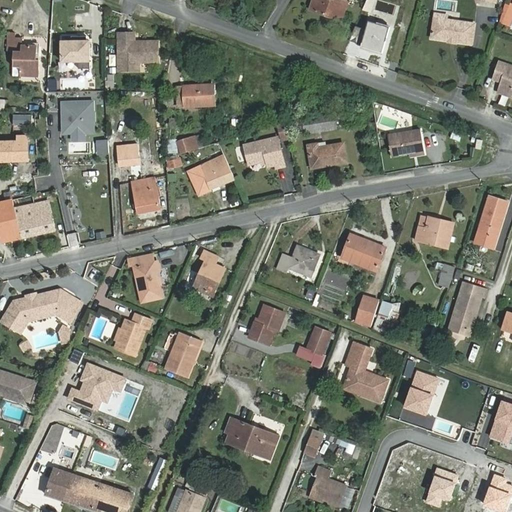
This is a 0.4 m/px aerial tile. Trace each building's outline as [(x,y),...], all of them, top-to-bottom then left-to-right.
[(313,0),(310,10),(341,21),(348,2),(343,0),(313,0)] [(511,23),(511,3),(510,3),(502,23),(511,27),(511,23)] [(92,22),(65,13),(62,22),(89,31),(92,22)] [(447,16),(435,14),(432,38),(448,40),(448,37),(457,39),(457,41),(472,43),(475,24),(446,20),(447,16)] [(361,47),(383,53),(390,27),(377,23),(377,26),(368,24),(367,29),(356,26),(350,40),(362,44),(361,47)] [(7,50),(14,51),(15,37),(15,32),(8,32),(7,50)] [(119,33),(119,71),(129,71),(129,66),(135,66),(139,64),(158,64),(158,44),(141,44),(141,46),(135,46),(135,44),(135,33),(119,33)] [(15,37),(14,51),(13,76),(39,78),(40,60),(37,60),(37,45),(22,45),(22,38),(15,37)] [(346,48),(343,54),(360,61),(362,54),(346,48)] [(511,65),(500,62),(493,79),(502,82),(499,89),(511,93),(511,65)] [(178,87),(179,107),(215,105),(214,84),(178,87)] [(85,134),(94,134),(94,99),(60,99),(59,135),(69,135),(69,141),(85,141),(85,134)] [(334,113),(292,120),(295,135),(337,128),(334,113)] [(293,142),(290,127),(282,128),(285,143),(293,142)] [(423,130),(390,135),(393,157),(418,153),(418,156),(427,155),(423,130)] [(459,141),(460,134),(452,131),(450,138),(459,141)] [(25,137),(18,137),(18,138),(0,138),(0,162),(18,162),(18,143),(23,143),(26,143),(25,137)] [(191,139),(182,139),(182,154),(192,151),(191,139)] [(96,140),(96,154),(107,154),(107,140),(96,140)] [(176,140),(169,140),(170,153),(177,152),(176,140)] [(280,171),(288,170),(282,140),(249,147),(252,166),(270,163),(271,169),(279,168),(280,171)] [(326,142),(308,145),(312,168),(347,162),(344,143),(326,146),(326,142)] [(18,143),(18,162),(29,162),(29,145),(23,146),(23,143),(18,143)] [(128,144),(118,145),(120,166),(141,164),(139,152),(129,153),(128,144)] [(165,159),(169,169),(182,164),(178,154),(165,159)] [(225,156),(203,166),(211,186),(214,192),(221,189),(220,186),(235,179),(225,156)] [(162,210),(156,176),(155,176),(154,172),(148,173),(148,178),(132,181),(138,215),(162,210)] [(508,202),(490,196),(479,231),(497,237),(508,202)] [(13,200),(0,203),(0,228),(3,242),(55,230),(48,201),(15,208),(13,200)] [(437,219),(430,217),(429,218),(423,217),(421,227),(420,227),(417,240),(447,248),(453,227),(436,223),(437,219)] [(77,232),(68,234),(71,247),(80,245),(77,232)] [(386,248),(351,234),(342,258),(377,271),(386,248)] [(320,255),(298,246),(294,258),(284,254),(278,269),(286,272),(288,267),(311,277),(320,255)] [(226,269),(216,264),(219,257),(205,251),(201,259),(206,261),(195,286),(211,293),(218,279),(221,280),(226,269)] [(152,254),(132,259),(134,266),(142,302),(163,298),(160,286),(158,287),(156,278),(158,277),(157,271),(160,270),(158,262),(154,262),(152,254)] [(440,263),(434,285),(448,289),(454,266),(440,263)] [(111,289),(120,269),(113,266),(104,286),(111,289)] [(464,282),(451,325),(471,331),(482,296),(484,297),(487,289),(464,282)] [(60,290),(13,300),(0,319),(0,320),(19,333),(27,322),(26,318),(43,314),(47,308),(55,306),(60,309),(57,315),(62,318),(74,298),(60,290)] [(82,303),(74,298),(62,318),(70,323),(82,303)] [(369,298),(368,303),(362,301),(356,321),(372,326),(380,301),(369,298)] [(395,305),(383,301),(373,330),(381,333),(385,321),(389,323),(395,305)] [(265,305),(259,320),(258,324),(255,322),(250,337),(270,345),(275,330),(278,331),(285,313),(265,305)] [(511,312),(508,311),(502,330),(511,332),(511,312)] [(137,313),(133,323),(126,320),(116,348),(136,356),(146,329),(148,329),(152,319),(137,313)] [(316,327),(307,350),(317,354),(313,364),(319,367),(324,355),(322,354),(330,333),(316,327)] [(64,331),(57,331),(59,342),(69,335),(64,331)] [(181,332),(167,370),(188,378),(202,341),(181,332)] [(27,339),(18,344),(23,353),(32,348),(27,339)] [(354,342),(346,365),(352,367),(346,384),(366,391),(364,396),(381,402),(389,380),(365,371),(373,349),(354,342)] [(63,391),(78,359),(70,355),(54,387),(63,391)] [(156,373),(159,365),(152,362),(149,370),(156,373)] [(417,377),(421,368),(410,364),(406,372),(417,377)] [(0,386),(0,387),(0,394),(0,395),(8,397),(11,395),(16,397),(18,390),(32,394),(36,382),(0,370),(0,386)] [(426,372),(412,410),(428,416),(443,378),(426,372)] [(407,408),(416,381),(404,377),(395,404),(407,408)] [(11,395),(8,397),(29,404),(32,394),(18,390),(16,397),(11,395)] [(279,436),(232,418),(226,433),(230,434),(227,443),(247,450),(251,440),(258,442),(257,445),(273,451),(279,436)] [(314,457),(323,433),(310,428),(301,453),(314,457)] [(371,475),(380,479),(388,461),(379,457),(371,475)] [(168,461),(161,458),(155,472),(162,475),(168,461)] [(388,483),(403,487),(409,461),(394,458),(388,483)] [(332,472),(318,467),(315,475),(317,476),(310,494),(341,506),(348,487),(329,480),(332,472)] [(127,511),(134,494),(56,468),(47,495),(97,511),(127,511)] [(152,479),(148,488),(155,491),(160,480),(156,478),(156,480),(152,479)] [(188,491),(178,511),(199,511),(205,498),(188,491)]
